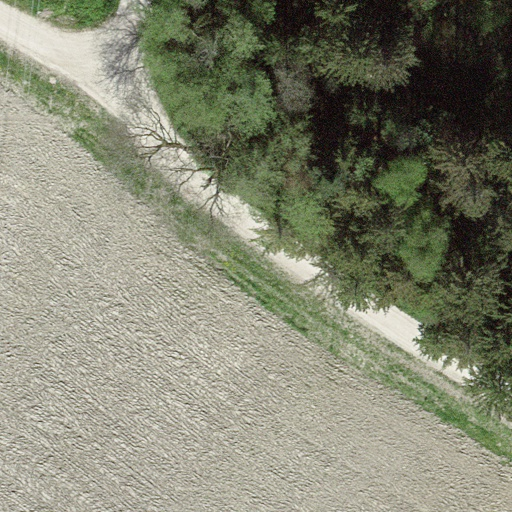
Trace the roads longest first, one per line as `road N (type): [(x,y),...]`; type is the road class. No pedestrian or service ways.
road 1 (track): [(511,395),(260,233),(115,100)]
road 2 (track): [(115,100),(0,17)]
